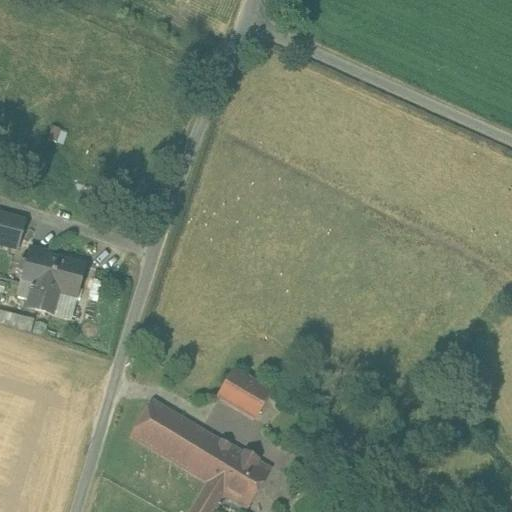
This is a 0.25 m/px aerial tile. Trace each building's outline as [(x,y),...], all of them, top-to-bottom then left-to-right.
[(24,220),(0,214),(0,246),(17,250),(24,220)] [(49,254),(30,249),(26,264),(23,263),(19,265),(18,270),(21,274),(23,274),(18,295),(29,298),(26,309),(51,315),(57,293),(75,298),(83,267),(48,258),(49,254)] [(269,393),(233,372),(218,397),(254,418),(269,393)] [(229,447),(152,401),(130,437),(207,485),(229,447)] [(269,470),(229,447),(207,485),(222,494),(223,495),(246,508),(269,470)] [(211,511),(222,494),(207,485),(190,511),(211,511)]
